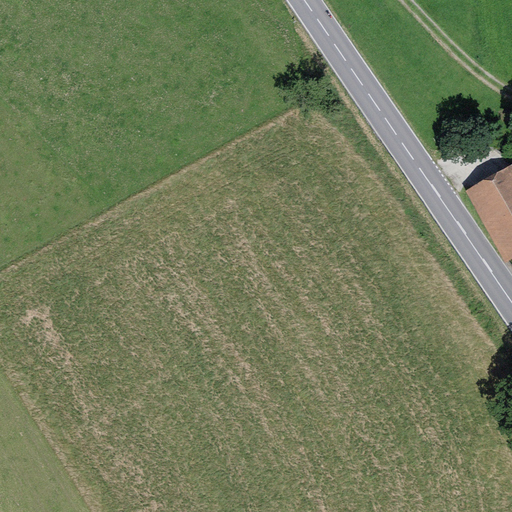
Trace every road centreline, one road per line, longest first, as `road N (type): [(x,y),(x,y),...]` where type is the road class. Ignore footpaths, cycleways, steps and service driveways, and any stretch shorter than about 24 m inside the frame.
road 1 (secondary): [(304,0),(511,302)]
road 2 (track): [(406,0),(511,94)]
